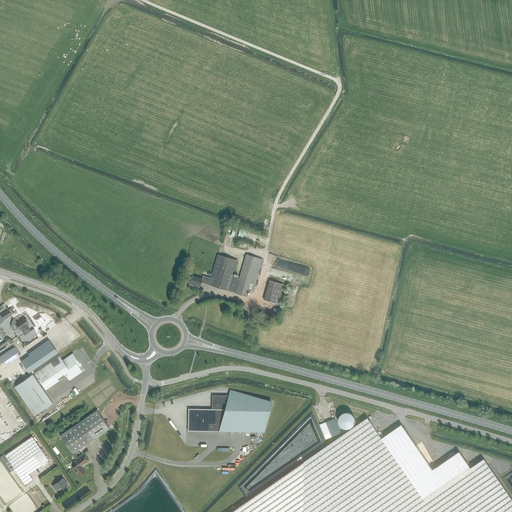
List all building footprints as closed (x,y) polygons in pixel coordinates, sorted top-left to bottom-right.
[(248,243),(238,240),(236,247),(246,250),(248,243)] [(248,289),(253,290),(262,259),(246,255),(239,278),(233,276),(237,261),(217,255),(210,278),(202,276),(202,279),(192,276),(189,284),(194,285),(193,288),(194,287),(199,288),(201,282),(209,285),(235,293),(234,293),(246,297),(248,289)] [(294,262),(291,270),(309,275),(312,267),(294,262)] [(277,304),(283,284),(269,280),(264,300),(277,304)] [(4,320),(11,315),(8,310),(1,315),(4,320)] [(59,319),(58,316),(55,317),(54,312),(50,313),(51,316),(48,316),(49,321),(59,319)] [(11,326),(14,331),(18,336),(19,337),(21,339),(23,340),(25,341),(27,341),(30,340),(32,339),(33,338),(35,336),(36,333),(33,329),(30,331),(29,331),(30,330),(27,325),(28,324),(27,322),(28,322),(28,321),(26,319),(25,319),(24,318),(21,320),(18,316),(13,319),(13,320),(11,326)] [(29,373),(58,353),(50,341),(20,361),(29,373)] [(0,356),(0,362),(3,367),(20,356),(14,347),(0,356)] [(79,367),(81,366),(72,354),(62,361),(59,356),(34,373),(35,375),(34,376),(32,374),(14,387),(34,416),(52,403),(43,389),(44,388),(46,390),(66,376),(69,380),(82,372),(79,367)] [(231,391),(229,395),(212,395),(212,409),(188,409),(188,426),(188,431),(197,431),(218,431),(218,432),(220,432),(223,432),(264,432),(263,432),(271,402),(231,391)] [(108,429),(108,427),(107,425),(107,421),(104,421),(97,410),(60,436),(72,454),(108,429)] [(339,420),(339,423),(340,425),(342,427),(345,428),(348,428),(350,428),(353,426),(354,424),(355,422),(355,419),(354,416),(353,414),(350,413),(348,412),(345,412),(342,413),(340,415),(339,418),(339,420)] [(511,511),(511,499),(483,459),(470,468),(426,499),(382,438),(367,418),(231,511),(511,511)] [(323,433),(325,439),(340,433),(335,419),(320,425),(323,433)] [(426,499),(470,468),(459,451),(433,470),(401,425),(382,438),(426,499)] [(25,484),(32,479),(29,474),(48,460),(32,436),(4,455),(25,484)] [(85,472),(81,466),(89,460),(85,454),(76,461),(76,460),(74,462),(76,465),(72,468),(79,476),(85,472)] [(4,455),(1,457),(8,466),(10,465),(4,455)] [(62,489),(67,485),(62,478),(52,486),(56,490),(61,487),(62,489)]
